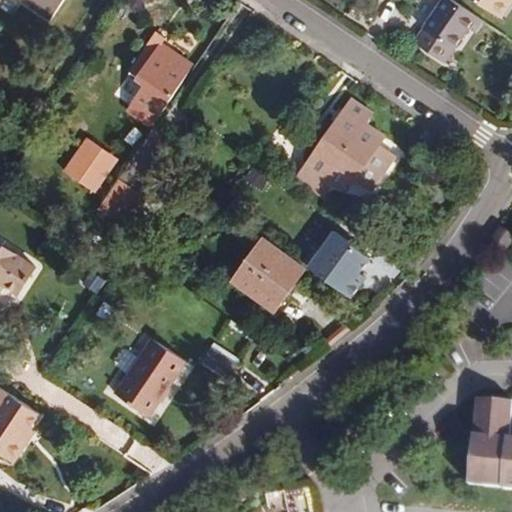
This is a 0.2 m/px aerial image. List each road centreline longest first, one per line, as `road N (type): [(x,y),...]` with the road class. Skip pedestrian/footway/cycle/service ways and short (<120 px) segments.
road 1 (residential): [(137,511),(439,275),(511,165)]
road 2 (residential): [(511,162),(275,0)]
